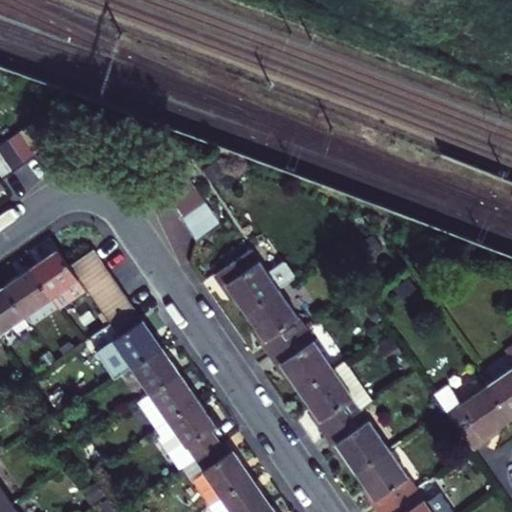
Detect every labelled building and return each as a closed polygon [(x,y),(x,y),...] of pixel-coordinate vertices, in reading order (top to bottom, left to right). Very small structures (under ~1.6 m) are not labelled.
[(62,135),(46,112),(33,120),(50,144),(62,135)] [(50,144),(33,120),(23,127),(39,151),(50,144)] [(27,159),(39,151),(23,127),(11,135),(27,159)] [(16,166),(27,159),(11,135),(0,142),(16,166)] [(0,170),(4,175),(16,166),(0,142),(0,170)] [(161,176),(169,188),(192,173),(184,160),(161,176)] [(192,173),(169,188),(177,200),(200,184),(192,173)] [(200,184),(177,200),(184,211),(208,195),(200,184)] [(208,195),(184,211),(192,223),(216,207),(208,195)] [(223,218),(216,207),(192,223),(200,235),(223,218)] [(240,294),(249,306),(280,284),(252,243),(217,267),(231,288),(234,286),(240,294)] [(82,273),(74,262),(62,244),(49,253),(34,262),(54,292),(62,304),(89,285),(82,273)] [(74,262),(82,273),(108,256),(101,246),(74,262)] [(89,285),(90,286),(117,269),(108,256),(82,273),(89,285)] [(54,292),(34,262),(23,270),(9,280),(28,309),(54,292)] [(90,286),(98,298),(124,280),(117,269),(90,286)] [(28,309),(9,280),(0,285),(0,324),(1,327),(28,309)] [(98,298),(106,309),(132,291),(124,280),(98,298)] [(308,324),(280,284),(249,306),(256,316),(263,327),(260,330),(272,348),(308,324)] [(106,309),(114,321),(140,303),(132,291),(106,309)] [(140,303),(114,321),(122,333),(148,315),(140,303)] [(122,333),(114,321),(92,335),(100,347),(118,335),(137,363),(167,342),(157,328),(148,315),(122,333)] [(294,372),(302,384),(334,362),(308,324),(272,348),(285,367),(288,364),(294,372)] [(167,342),(137,363),(124,371),(142,398),(155,389),(185,368),(176,356),(167,342)] [(345,355),(334,362),(362,402),(372,395),(345,355)] [(313,408),(326,427),(362,402),(334,362),(302,384),(310,397),(316,405),(313,408)] [(511,367),(492,381),(511,409),(511,367)] [(185,368),(155,389),(142,398),(160,424),(173,416),(203,394),(191,378),(185,368)] [(502,423),(511,415),(511,409),(492,381),(452,409),(477,446),(496,432),(494,428),(502,423)] [(212,408),(203,394),(173,416),(160,424),(186,463),(199,454),(225,437),(216,424),(221,421),(212,408)] [(347,450),(356,464),(389,442),(362,402),(326,427),(339,446),(343,444),(347,450)] [(212,500),(225,491),(255,471),(245,456),(237,445),(232,448),(225,437),(199,454),(186,463),(212,500)] [(389,442),(356,464),(365,476),(372,486),(368,488),(380,506),(417,481),(389,442)] [(266,487),(255,471),(225,491),(212,500),(219,511),(251,511),(273,497),(266,487)] [(0,476),(0,510),(16,499),(0,476)] [(437,511),(417,481),(380,506),(384,511),(437,511)] [(283,511),(273,497),(251,511),(283,511)] [(24,511),(16,499),(0,510),(0,511),(24,511)]
